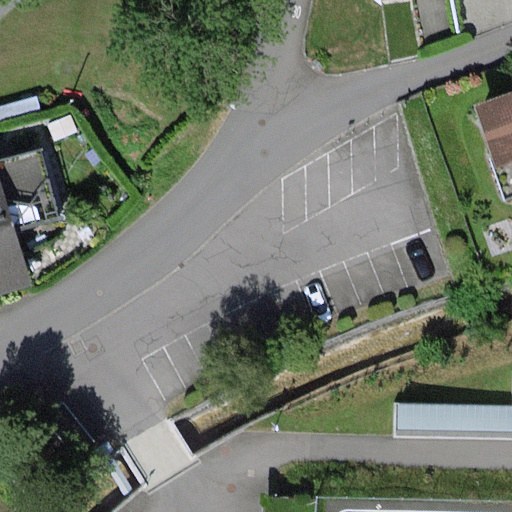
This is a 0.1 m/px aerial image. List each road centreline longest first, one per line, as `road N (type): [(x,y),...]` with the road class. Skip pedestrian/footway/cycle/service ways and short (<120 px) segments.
road 1 (residential): [(259,142),(58,318),(0,352)]
road 2 (residential): [(511,40),(259,142)]
road 3 (residential): [(289,0),(259,142)]
